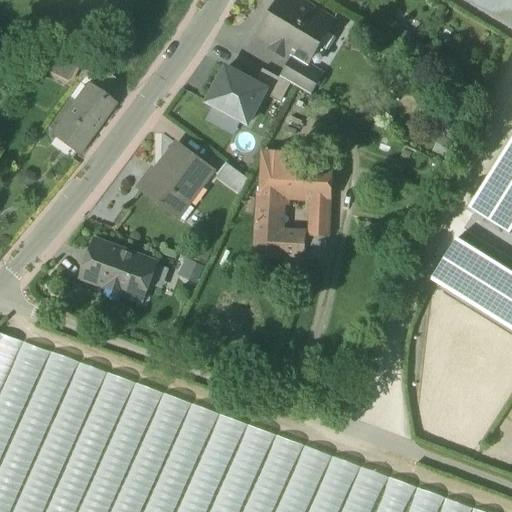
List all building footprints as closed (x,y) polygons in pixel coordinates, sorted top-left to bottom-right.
[(333,23),(296,0),(281,0),(260,37),(275,46),(274,50),(282,55),(287,53),(293,57),(310,67),(309,63),(311,58),(318,47),(333,23)] [(511,0),(464,0),(511,27),(511,0)] [(325,52),(318,47),(311,58),(318,63),(325,52)] [(74,67),(49,54),(41,69),(66,82),(74,67)] [(310,67),(293,57),(280,79),(291,85),(311,96),(324,75),(310,67)] [(115,80),(91,62),(84,73),(93,80),(87,88),(101,98),(115,80)] [(255,84),(226,69),(208,104),(248,125),(264,95),(266,90),(255,84)] [(281,104),(291,85),(263,71),(255,84),(266,90),(264,95),(281,104)] [(88,92),(79,104),(77,103),(54,134),(78,152),(111,106),(101,98),(87,88),(86,90),(88,92)] [(511,139),(468,209),(509,234),(511,229),(511,139)] [(213,172),(178,146),(158,172),(155,170),(140,190),(173,214),(182,201),(188,206),(213,172)] [(308,158),(265,154),(262,194),(282,195),(320,198),(323,198),(324,172),(308,171),(308,158)] [(12,166),(1,159),(0,159),(0,171),(6,175),(12,166)] [(249,180),(227,164),(217,177),(242,195),(249,180)] [(262,194),(261,225),(280,226),(282,195),(262,194)] [(323,198),(320,198),(320,219),(329,220),(330,198),(323,198)] [(280,226),(261,225),(259,257),(302,261),(304,233),(280,231),(280,226)] [(511,273),(457,240),(431,281),(511,330),(511,273)] [(156,264),(96,241),(82,278),(143,301),(156,264)] [(207,268),(190,260),(181,278),(199,286),(207,268)] [(0,389),(17,339),(0,333),(0,389)] [(18,364),(14,374),(24,378),(29,366),(40,370),(48,351),(26,342),(17,363),(18,364)]
